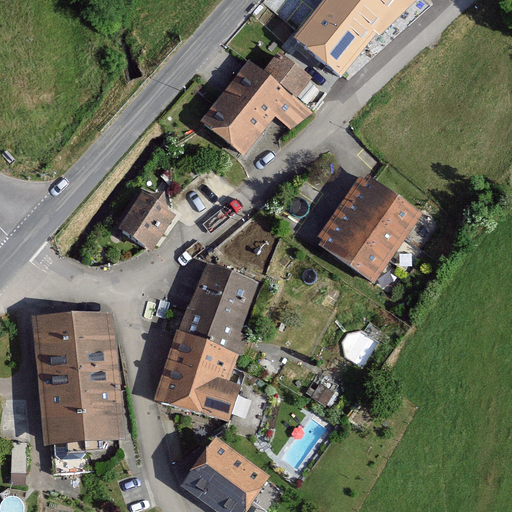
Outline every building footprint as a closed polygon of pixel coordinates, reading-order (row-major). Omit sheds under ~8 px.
[(398,26),(419,0),(328,0),(296,40),(345,78),(391,21),(398,26)] [(233,83),(277,119),(291,131),(312,112),(296,100),(313,79),(281,52),(265,72),(252,61),(233,83)] [(246,157),(277,119),(233,83),(202,120),(246,157)] [(407,237),(423,215),(369,179),(354,201),(407,237)] [(154,251),(178,217),(147,196),(123,229),(154,251)] [(392,260),(407,237),(354,201),(338,223),(392,260)] [(376,282),(392,260),(338,223),(323,246),(376,282)] [(239,334),(258,284),(208,265),(182,332),(240,355),(247,337),(239,334)] [(121,376),(117,312),(38,318),(42,382),(121,376)] [(240,355),(182,332),(157,407),(232,426),(245,389),(229,383),(240,355)] [(126,440),(121,376),(42,382),(47,446),(126,440)] [(218,441),(182,491),(211,511),(246,511),(270,479),(218,441)]
